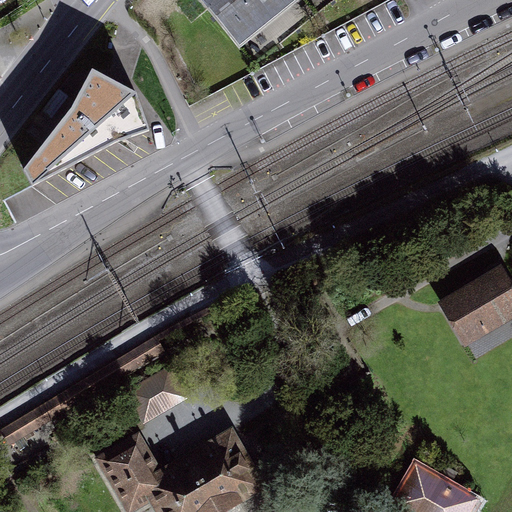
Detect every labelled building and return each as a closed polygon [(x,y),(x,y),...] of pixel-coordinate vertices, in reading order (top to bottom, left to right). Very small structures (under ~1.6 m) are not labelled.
[(198,0),(239,50),(301,0),(198,0)] [(68,112),(14,177),(29,207),(118,159),(159,146),(144,99),(89,70),(68,112)] [(511,324),(511,284),(502,268),(437,306),(464,352),(511,324)] [(147,424),(186,401),(170,374),(131,398),(147,424)] [(233,431),(160,472),(139,434),(94,460),(123,511),(141,511),(150,507),(152,511),(234,511),(269,492),(233,431)] [(417,511),(479,511),(486,502),(431,465),(405,504),(417,511)]
